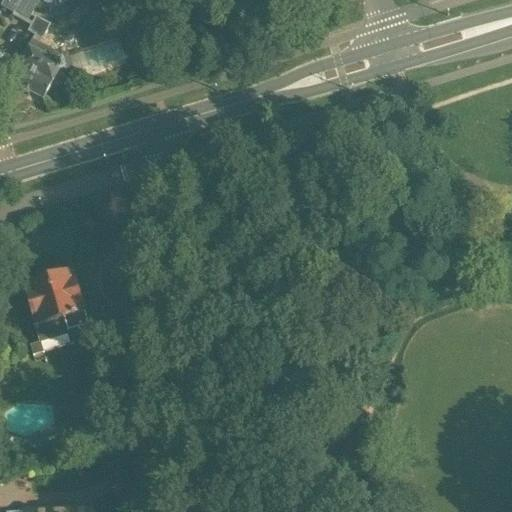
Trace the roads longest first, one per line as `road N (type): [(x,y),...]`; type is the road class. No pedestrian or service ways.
road 1 (unclassified): [(156,511),(163,159)]
road 2 (primary): [(163,127),(394,57)]
road 3 (unclassified): [(0,211),(163,159)]
road 4 (primary): [(0,175),(163,127)]
